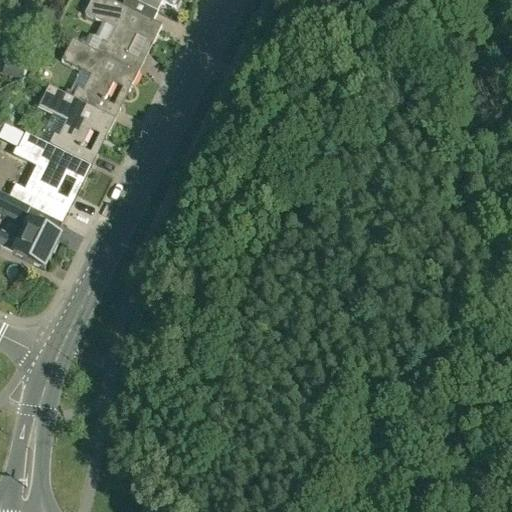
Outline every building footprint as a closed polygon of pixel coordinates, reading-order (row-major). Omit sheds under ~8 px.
[(40,0),(30,0),(28,6),(50,17),(55,7),(40,0)] [(101,42),(96,53),(95,53),(139,75),(144,64),(128,56),(136,39),(152,47),(162,27),(107,0),(92,0),(85,16),(118,32),(110,47),(101,42)] [(129,0),(157,14),(162,5),(174,11),(179,0),(129,0)] [(129,93),(139,75),(95,53),(96,53),(72,41),(62,63),(94,79),(87,94),(78,89),(72,100),(72,101),(115,122),(121,111),(104,103),(113,85),(129,93)] [(15,63),(11,78),(23,81),(26,66),(15,63)] [(106,140),(115,122),(72,101),(72,100),(49,88),(38,110),(71,126),(63,141),(54,136),(49,146),(48,147),(92,169),(97,158),(81,150),(90,132),(106,140)] [(11,129),(4,141),(19,148),(25,136),(11,129)] [(5,185),(0,196),(30,211),(35,200),(68,217),(74,205),(58,197),(67,179),(82,187),(92,169),(48,147),(49,146),(26,135),(25,136),(19,148),(15,157),(47,173),(40,188),(31,184),(25,195),(5,185)] [(24,222),(29,212),(30,211),(0,196),(0,195),(0,215),(22,226),(20,230),(24,232),(19,243),(2,235),(0,238),(0,249),(44,272),(60,240),(24,222)]
